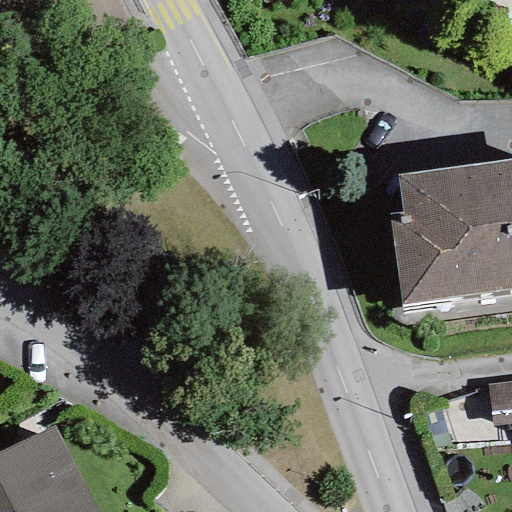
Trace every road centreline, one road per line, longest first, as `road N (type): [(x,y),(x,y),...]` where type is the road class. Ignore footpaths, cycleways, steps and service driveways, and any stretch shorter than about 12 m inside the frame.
road 1 (residential): [(230,132),(385,511)]
road 2 (residential): [(269,511),(112,370),(0,290)]
road 3 (residential): [(230,132),(163,93),(102,28),(88,0)]
road 4 (residential): [(167,0),(230,132)]
